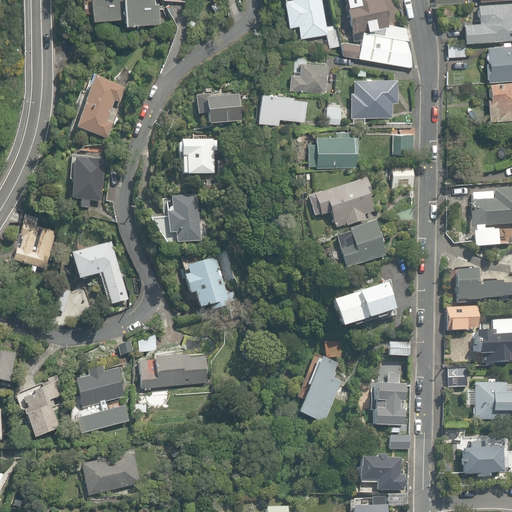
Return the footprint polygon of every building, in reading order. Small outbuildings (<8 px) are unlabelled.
[(89,0),(90,18),(114,17),(115,26),(154,24),(152,0),(89,0)] [(285,0),(281,1),(286,27),(296,25),(299,39),(326,34),(320,0),(285,0)] [(343,0),(352,41),(360,39),(359,45),(342,42),(340,43),(342,55),(410,67),(404,27),(387,25),(383,5),(385,5),(383,0),(343,0)] [(511,3),(472,5),(472,24),(460,24),(460,43),(511,40),(511,3)] [(486,79),(511,77),(511,45),(484,47),(486,79)] [(326,65),(299,63),(298,72),(292,71),(292,75),(290,74),(288,91),(324,94),(326,65)] [(71,129),(105,141),(111,124),(106,122),(113,103),(117,105),(123,88),(89,77),(71,129)] [(352,80),(352,92),(349,92),(350,118),(352,118),(352,123),(365,123),(364,117),(391,118),(391,102),(396,103),(396,79),(352,80)] [(511,81),(486,81),(485,118),(511,118),(511,81)] [(238,89),(192,94),(196,122),(241,116),(238,89)] [(252,93),(251,124),(276,125),(276,120),(302,121),(303,95),(252,93)] [(348,131),(335,132),(335,136),(314,136),(314,144),(307,144),(307,167),(315,166),(315,168),(354,167),(353,149),(358,149),(357,136),(353,137),(353,135),(348,135),(348,131)] [(214,140),(174,140),(174,158),(178,158),(178,175),(214,174),(214,140)] [(102,203),(106,160),(91,159),(92,147),(73,146),(68,199),(78,200),(77,208),(87,209),(88,201),(102,203)] [(364,178),(307,196),(314,216),(319,215),(320,216),(329,213),(333,225),(335,224),(336,228),(345,225),(345,227),(359,222),(360,224),(382,218),(377,206),(369,208),(366,198),(369,197),(364,178)] [(511,191),(489,192),(489,199),(469,199),(470,226),(511,224),(511,191)] [(197,205),(170,205),(170,212),(163,212),(164,236),(171,236),(171,243),(197,242),(197,205)] [(53,230),(18,223),(10,262),(46,269),(53,230)] [(370,224),(346,231),(350,244),(337,248),(343,268),(380,256),(370,224)] [(491,232),(468,233),(468,250),(492,249),(491,232)] [(64,255),(72,282),(95,275),(104,308),(134,300),(117,240),(64,255)] [(227,301),(240,297),(235,281),(223,285),(215,256),(180,265),(182,271),(175,273),(182,298),(189,296),(193,310),(207,306),(209,313),(229,307),(227,301)] [(450,302),(511,299),(511,288),(471,291),(470,272),(449,273),(450,302)] [(379,286),(329,301),(338,329),(392,310),(389,297),(392,295),(387,280),(378,283),(379,286)] [(71,289),(56,285),(50,311),(64,314),(71,289)] [(441,307),(441,331),(466,331),(466,320),(473,320),(473,307),(441,307)] [(488,324),(474,324),(473,356),(481,357),(480,363),(511,364),(511,318),(488,318),(488,324)] [(152,337),(132,340),(135,355),(155,351),(152,337)] [(406,345),(381,344),(381,358),(406,358),(406,345)] [(0,381),(12,382),(13,356),(0,355),(0,381)] [(203,355),(133,361),(135,390),(205,384),(203,355)] [(343,369),(313,357),(291,412),(321,424),(343,369)] [(97,374),(95,367),(79,371),(80,378),(68,381),(74,407),(120,397),(114,370),(97,374)] [(465,367),(443,367),(443,387),(465,387),(465,367)] [(52,379),(9,396),(25,437),(29,435),(33,445),(56,436),(45,407),(60,401),(52,379)] [(511,422),(511,393),(508,394),(509,383),(470,382),(470,422),(511,422)] [(403,385),(372,385),(371,402),(373,402),(373,409),(372,409),(371,418),(403,420),(403,408),(401,408),(401,402),(403,402),(403,385)] [(169,410),(168,390),(154,391),(154,395),(133,397),(133,412),(169,410)] [(119,401),(67,413),(72,435),(124,423),(119,401)] [(409,436),(387,435),(386,450),(408,452),(409,436)] [(510,473),(509,449),(484,450),(483,444),(469,444),(469,450),(457,451),(457,475),(510,473)] [(129,451),(78,461),(85,496),(136,486),(129,451)] [(383,455),(373,455),(373,458),(357,458),(357,468),(355,468),(355,477),(357,477),(357,480),(375,481),(375,491),(401,491),(401,489),(402,488),(403,486),(404,485),(404,483),(404,481),(403,480),(402,479),(399,478),(398,459),(383,458),(383,455)] [(371,506),(351,507),(350,511),(386,511),(386,505),(383,505),(383,497),(370,497),(371,506)]
